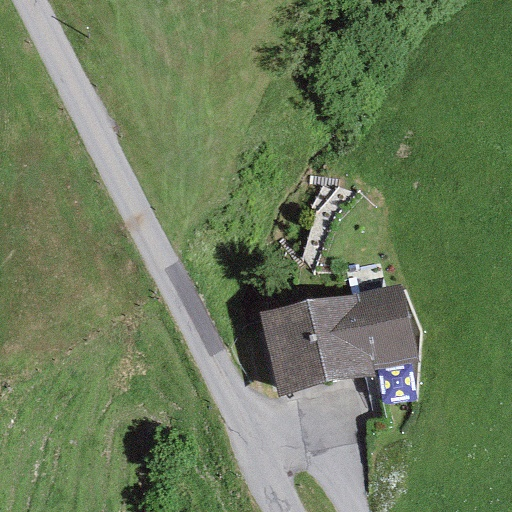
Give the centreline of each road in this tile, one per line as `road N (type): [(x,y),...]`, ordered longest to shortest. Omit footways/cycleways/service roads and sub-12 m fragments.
road 1 (track): [(286,511),(34,0)]
road 2 (track): [(263,463),(310,452),(353,511)]
